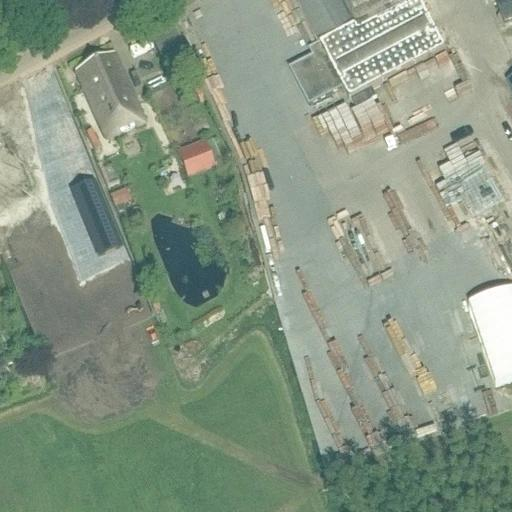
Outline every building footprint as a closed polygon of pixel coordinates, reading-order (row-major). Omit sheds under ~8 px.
[(294,0),(323,55),(290,72),(309,109),(342,91),(349,104),(351,103),(355,111),(376,101),(371,92),(445,52),(418,0),(294,0)] [(511,0),(496,0),(492,2),(503,26),(511,22),(511,0)] [(144,126),(122,77),(121,77),(112,57),(74,73),(105,143),(144,126)] [(362,147),(326,156),(329,167),(378,154),(373,136),(360,139),(362,147)] [(174,155),(185,183),(213,171),(202,145),(174,155)] [(156,190),(174,186),(169,166),(151,170),(156,190)] [(262,184),(271,202),(303,184),(293,167),(262,184)] [(120,192),(106,198),(110,209),(125,203),(120,192)] [(0,203),(0,210),(9,241),(38,232),(27,196),(0,203)] [(98,261),(119,252),(107,222),(86,231),(98,261)] [(344,314),(328,265),(281,281),(298,330),(344,314)] [(511,293),(484,302),(466,308),(492,390),(511,383),(511,293)] [(412,312),(417,329),(432,325),(427,308),(412,312)] [(322,345),(324,350),(352,339),(347,325),(302,342),(306,352),(322,345)] [(422,342),(403,349),(416,389),(435,382),(422,342)] [(362,347),(312,370),(333,415),(349,408),(346,402),(374,389),(361,361),(367,358),(362,347)]
